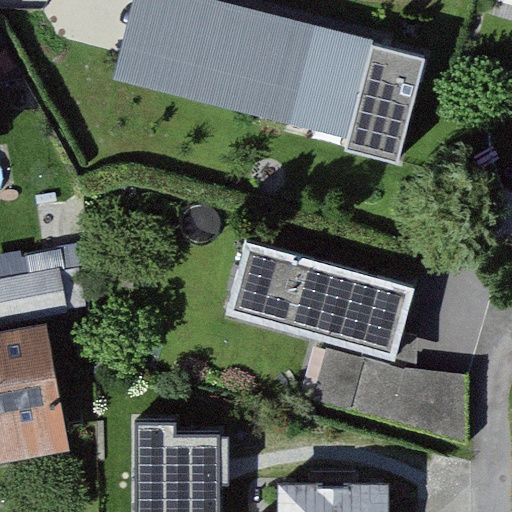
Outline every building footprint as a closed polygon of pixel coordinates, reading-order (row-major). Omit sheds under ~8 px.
[(361,142),(388,43),(220,0),(138,0),(118,79),(361,142)] [(359,152),(417,168),(450,45),(391,30),(388,43),(361,142),(359,152)] [(269,237),(248,306),(411,355),(422,319),(432,286),(269,237)] [(75,266),(0,280),(0,292),(5,319),(83,304),(75,266)] [(0,461),(85,446),(61,317),(0,328),(0,461)] [(337,347),(321,400),(474,446),(479,375),(413,370),(337,347)] [(192,415),(151,415),(150,511),(236,511),(237,428),(192,428),(192,415)] [(399,511),(399,480),(294,481),(294,511),(399,511)]
